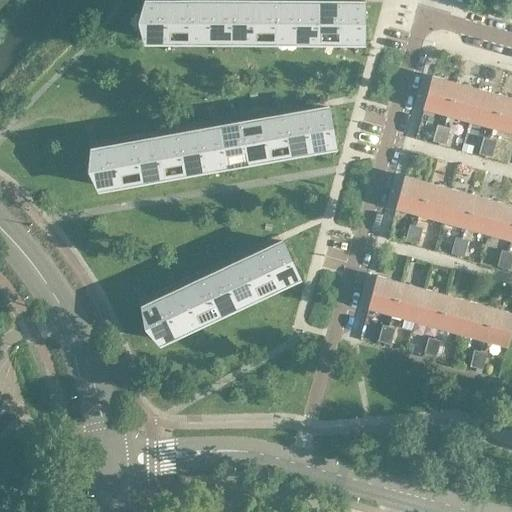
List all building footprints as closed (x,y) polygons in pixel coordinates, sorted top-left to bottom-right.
[(167,39),(167,1),(145,0),(145,39),(167,39)] [(189,39),(189,1),(167,1),(167,39),(189,39)] [(211,39),(211,1),(189,1),(189,39),(211,39)] [(232,40),(233,1),(211,1),(211,39),(232,40)] [(254,40),(254,1),(233,1),(232,40),(254,40)] [(276,40),(276,2),(254,1),(254,40),(276,40)] [(298,40),(298,2),(276,2),(276,40),(298,40)] [(320,40),(320,2),(298,2),(298,40),(320,40)] [(341,41),(342,2),(320,2),(320,40),(341,41)] [(363,41),(363,2),(342,2),(341,41),(363,41)] [(447,113),(456,83),(432,76),(424,107),(447,113)] [(470,120),(479,89),(456,83),(447,113),(470,120)] [(493,126),(502,96),(479,89),(470,120),(493,126)] [(511,131),(511,98),(502,96),(493,126),(511,131)] [(328,107),(306,111),(313,149),(334,145),(328,107)] [(313,149),(306,111),(285,115),(292,152),(313,149)] [(292,152),(285,115),(264,118),(270,156),(292,152)] [(270,156),(264,118),(242,122),(249,160),(270,156)] [(249,160),(242,122),(221,126),(227,164),(249,160)] [(441,134),(444,127),(438,125),(435,133),(441,134)] [(227,164),(221,126),(199,130),(206,167),(227,164)] [(447,136),(449,128),(444,127),(441,134),(447,136)] [(206,167),(199,130),(178,133),(184,171),(206,167)] [(184,171),(178,133),(156,137),(163,175),(184,171)] [(439,142),(441,134),(435,133),(433,141),(439,142)] [(445,144),(447,136),(441,134),(439,142),(445,144)] [(163,175),(156,137),(135,141),(141,179),(163,175)] [(487,147),(490,139),(484,138),(482,146),(487,147)] [(493,149),(495,141),(490,139),(487,147),(493,149)] [(141,179),(135,141),(113,145),(120,182),(141,179)] [(120,182),(113,145),(92,148),(99,186),(120,182)] [(485,155),(487,147),(482,146),(479,153),(485,155)] [(491,157),(493,149),(487,147),(485,155),(491,157)] [(419,213),(428,183),(405,176),(396,207),(419,213)] [(442,219),(451,189),(428,183),(419,213),(442,219)] [(466,226),(474,195),(451,189),(442,219),(466,226)] [(489,232),(497,202),(474,195),(466,226),(489,232)] [(511,239),(511,238),(511,205),(497,202),(489,232),(511,239)] [(414,234),(416,227),(410,225),(408,233),(414,234)] [(420,236),(422,228),(416,227),(414,234),(420,236)] [(412,242),(414,234),(408,233),(406,240),(412,242)] [(417,244),(420,236),(414,234),(412,242),(417,244)] [(460,247),(462,239),(456,238),(454,245),(460,247)] [(466,249),(468,241),(462,239),(460,247),(466,249)] [(282,241),(262,250),(278,285),(298,276),(282,241)] [(458,255),(460,247),(454,245),(452,253),(458,255)] [(464,257),(466,249),(460,247),(458,255),(464,257)] [(278,285),(262,250),(242,260),(258,294),(278,285)] [(506,260),(508,252),(502,250),(500,258),(506,260)] [(504,268),(506,260),(500,258),(498,266),(504,268)] [(258,294),(242,260),(222,269),(239,304),(258,294)] [(239,304),(222,269),(203,278),(219,313),(239,304)] [(392,313),(401,283),(377,276),(369,307),(392,313)] [(219,313),(203,278),(183,287),(198,322),(219,313)] [(415,319),(423,289),(401,283),(392,313),(415,319)] [(198,322),(183,287),(163,296),(179,331),(198,322)] [(438,326),(447,295),(423,289),(415,319),(438,326)] [(461,332),(469,302),(447,295),(438,326),(461,332)] [(179,331),(163,296),(143,306),(159,340),(160,340),(179,331)] [(484,339),(492,308),(469,302),(461,332),(484,339)] [(508,345),(511,329),(511,313),(492,308),(484,339),(508,345)] [(386,334),(388,326),(382,325),(380,333),(386,334)] [(392,336),(394,328),(388,326),(386,334),(392,336)] [(384,342),(386,334),(380,333),(378,340),(384,342)] [(390,344),(392,336),(386,334),(384,342),(390,344)] [(432,347),(434,339),(429,337),(426,345),(432,347)] [(438,349),(440,341),(434,339),(432,347),(438,349)] [(430,355),(432,347),(426,345),(424,353),(430,355)] [(436,356),(438,349),(432,347),(430,355),(436,356)] [(478,360),(480,352),(474,350),(472,358),(478,360)] [(484,361),(486,353),(480,352),(478,360),(484,361)] [(476,367),(478,360),(472,358),(470,366),(476,367)] [(482,369),(484,361),(478,360),(476,367),(482,369)] [(0,477),(2,478),(37,433),(14,415),(11,419),(4,413),(7,409),(0,404),(0,477)]
